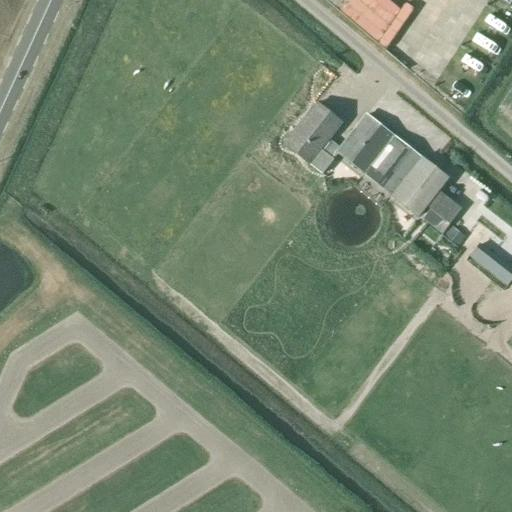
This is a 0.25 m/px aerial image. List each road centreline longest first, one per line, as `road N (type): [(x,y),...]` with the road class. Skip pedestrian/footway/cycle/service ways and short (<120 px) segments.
road 1 (unclassified): [(511,175),(301,0)]
road 2 (secondary): [(0,111),(50,0)]
